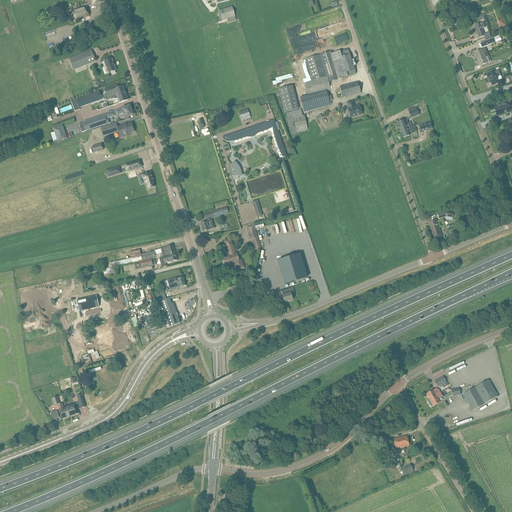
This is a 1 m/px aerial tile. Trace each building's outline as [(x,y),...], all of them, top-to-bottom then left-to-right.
[(471,10),(469,4),(460,7),(462,13),(471,10)] [(89,16),(86,7),(72,12),(75,21),(89,16)] [(235,16),(232,7),(218,11),(221,21),(235,16)] [(323,36),(344,30),(342,23),(321,30),(323,36)] [(484,38),(490,36),(489,32),(483,34),(482,29),(485,28),(483,23),(475,25),(479,38),(484,36),(484,38)] [(501,40),(499,35),(480,43),(482,48),(501,40)] [(489,56),(485,48),(474,53),(480,66),(487,63),(485,57),(489,56)] [(305,60),(311,81),(327,77),(328,77),(329,82),(356,74),(348,49),(333,54),(332,52),(305,60)] [(96,62),(91,51),(69,60),(74,71),(96,62)] [(107,69),(108,73),(110,73),(111,75),(116,73),(115,71),(116,71),(112,59),(107,61),(104,61),(102,62),(104,70),(107,69)] [(501,76),(498,70),(494,72),(493,70),(486,73),(487,75),(489,82),(490,82),(492,86),(499,84),(497,77),(501,76)] [(327,77),(305,83),(308,96),(327,91),(331,90),(327,77)] [(361,93),(358,82),(339,87),(342,98),(361,93)] [(128,100),(123,86),(118,88),(117,85),(105,89),(108,99),(118,99),(119,103),(128,100)] [(299,109),(293,86),(278,89),(284,113),(299,109)] [(308,96),(300,98),(303,109),(303,112),(330,106),(327,91),(308,96)] [(102,99),(99,92),(76,100),(79,108),(102,99)] [(354,107),(353,101),(347,103),(348,108),(347,109),(350,117),(362,114),(359,106),(354,107)] [(496,107),(494,108),(497,116),(510,112),(507,103),(504,104),(503,102),(496,104),(496,107)] [(121,109),(115,111),(117,116),(117,115),(124,113),(125,116),(125,118),(129,116),(133,115),(132,113),(133,113),(132,109),(131,110),(130,108),(130,106),(128,106),(122,108),(122,109),(121,109)] [(419,115),(416,108),(408,111),(411,118),(419,115)] [(248,109),(239,112),(242,120),(251,117),(248,109)] [(303,109),(286,113),(288,120),(287,120),(290,134),(308,130),(304,115),(303,112),(303,109)] [(91,120),(79,124),(82,132),(105,124),(109,123),(108,119),(116,116),(114,112),(106,114),(106,115),(104,116),(93,119),(91,120)] [(203,112),(195,114),(199,129),(208,126),(203,112)] [(277,151),(280,158),(282,157),(283,157),(286,156),(274,120),(222,137),(223,139),(225,141),(226,142),(228,142),(230,142),(234,140),(235,143),(252,137),(252,138),(254,137),(268,132),(269,130),(272,132),(272,133),(276,147),(279,146),(280,150),(277,151)] [(406,126),(409,125),(407,120),(398,123),(400,131),(407,128),(406,126)] [(432,128),(430,122),(419,126),(421,132),(432,128)] [(117,128),(116,124),(101,129),(103,136),(118,132),(120,138),(127,136),(127,134),(134,132),(131,123),(117,128)] [(407,128),(400,131),(403,138),(410,136),(408,132),(410,132),(411,134),(417,132),(414,126),(410,128),(409,125),(406,126),(407,128)] [(55,132),(51,133),(53,141),(58,140),(65,138),(62,127),(55,130),(55,132)] [(76,148),(83,146),(80,136),(73,138),(76,148)] [(103,150),(101,144),(91,147),(94,153),(103,150)] [(140,160),(125,165),(127,172),(142,167),(140,160)] [(234,162),(229,166),(232,176),(239,176),(239,172),(238,169),(236,165),(234,162)] [(119,167),(106,171),(108,177),(121,173),(119,167)] [(151,172),(142,175),(145,184),(146,184),(147,190),(155,187),(152,180),(153,179),(151,172)] [(205,223),(200,224),(203,232),(207,231),(209,230),(215,229),(211,218),(221,216),(229,213),(227,208),(220,210),(204,215),(206,220),(207,222),(205,223)] [(442,237),(436,220),(428,223),(434,239),(442,237)] [(254,225),(246,227),(250,240),(253,239),(256,250),(260,248),(254,225)] [(235,255),(231,240),(225,242),(230,256),(223,259),(226,269),(234,266),(236,270),(244,268),(242,260),(239,261),(236,254),(235,255)] [(163,256),(162,256),(168,256),(171,255),(171,254),(175,253),(173,245),(160,249),(162,253),(155,254),(155,251),(140,255),(140,250),(130,252),(132,263),(136,262),(151,259),(162,256),(163,256)] [(177,260),(175,253),(171,254),(171,255),(168,256),(162,256),(163,257),(159,258),(162,268),(166,267),(165,263),(177,260)] [(299,254),(278,260),(285,283),(288,282),(303,278),(306,277),(299,254)] [(153,266),(151,259),(136,262),(136,263),(134,263),(135,270),(153,266)] [(166,286),(169,286),(170,290),(179,288),(186,286),(184,277),(177,279),(177,278),(164,282),(166,286)] [(290,293),(289,289),(281,292),(282,296),(284,302),(293,300),(291,293),(290,293)] [(99,307),(96,295),(76,300),(79,311),(99,307)] [(167,328),(180,323),(173,303),(171,304),(169,298),(171,298),(158,302),(167,328)] [(96,335),(100,335),(101,343),(115,340),(114,331),(107,333),(105,325),(95,327),(96,335)] [(481,360),(493,354),(491,348),(472,356),(475,362),(481,359),(481,360)] [(89,354),(80,357),(83,367),(92,364),(89,354)] [(465,380),(463,375),(454,378),(456,383),(465,380)] [(434,382),(437,388),(446,383),(443,377),(434,382)] [(488,381),(475,388),(484,404),(498,397),(488,381)] [(436,388),(426,394),(429,400),(436,396),(441,393),(439,389),(437,390),(436,388)] [(473,389),(463,395),(472,411),(482,405),(484,404),(475,388),(473,389)] [(436,396),(429,400),(433,407),(437,404),(440,403),(437,399),(441,397),(442,396),(441,393),(436,396)] [(65,407),(68,417),(78,414),(76,410),(85,407),(81,394),(76,396),(78,402),(74,404),(75,405),(69,407),(68,406),(65,407)] [(68,417),(65,407),(63,408),(62,404),(58,405),(62,419),(68,417)] [(50,412),(53,420),(59,418),(57,410),(50,412)] [(407,440),(406,436),(398,439),(398,438),(393,440),(396,449),(409,446),(408,441),(408,440),(407,440)] [(411,465),(401,469),(404,476),(414,472),(411,465)] [(231,495),(225,494),(225,499),(231,499),(230,506),(225,506),(225,510),(235,511),(236,495),(232,495),(232,494),(231,494),(231,495)]
